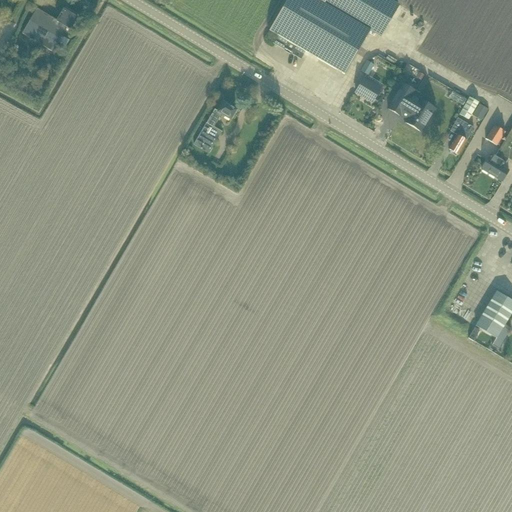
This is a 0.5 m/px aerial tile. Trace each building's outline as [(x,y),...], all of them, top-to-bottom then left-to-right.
[(381,38),(400,6),(390,0),(288,0),(270,31),(278,36),(273,44),(301,60),(305,53),(345,75),(370,31),(381,38)] [(78,18),(64,10),(57,21),(37,9),(23,34),(53,52),(66,28),(71,31),(78,18)] [(426,14),(417,26),(426,32),(435,20),(426,14)] [(424,47),(429,37),(422,34),(417,44),(424,47)] [(15,41),(11,49),(19,54),(24,46),(15,41)] [(368,76),(375,66),(367,61),(361,72),(368,76)] [(420,73),(417,78),(422,81),(425,76),(420,73)] [(374,101),(381,89),(364,79),(356,93),(363,97),(364,95),(374,101)] [(436,110),(419,99),(418,100),(413,97),(416,93),(403,84),(388,109),(401,117),(401,116),(407,119),(405,122),(421,133),(426,125),(428,126),(432,118),(431,117),(436,110)] [(479,103),(476,101),(470,98),(460,115),(469,120),(479,103)] [(230,121),(236,111),(223,103),(218,112),(215,110),(194,146),(209,154),(222,132),(214,128),(221,115),(230,121)] [(488,110),(481,106),(475,117),(482,121),(488,110)] [(457,136),(449,150),(458,156),(474,128),(465,123),(458,119),(450,132),(457,136)] [(508,159),(511,161),(511,129),(505,140),(502,138),(505,133),(494,126),(486,139),(497,146),(498,145),(501,147),(495,157),(490,155),(482,170),(502,182),(509,170),(503,167),(508,159)] [(477,271),(484,274),(487,266),(481,264),(477,271)] [(511,329),(505,325),(511,313),(511,301),(496,292),(476,327),(486,332),(496,338),(492,345),(499,349),(511,329)] [(475,328),(468,338),(473,341),(480,331),(475,328)]
